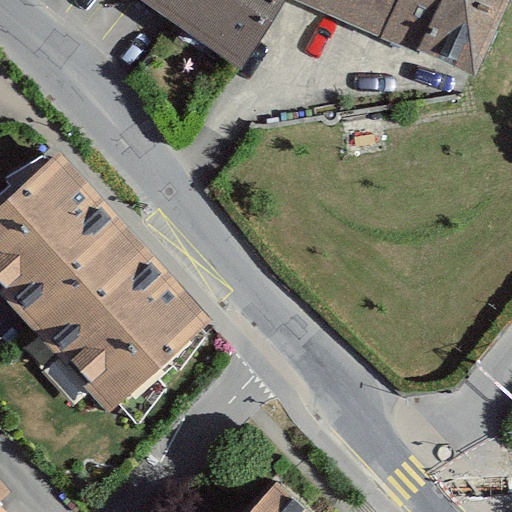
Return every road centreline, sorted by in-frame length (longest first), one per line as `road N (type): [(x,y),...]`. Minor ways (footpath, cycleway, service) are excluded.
road 1 (residential): [(0,11),(300,352)]
road 2 (unknown): [(168,202),(326,16)]
road 3 (residential): [(300,352),(244,397),(137,511)]
